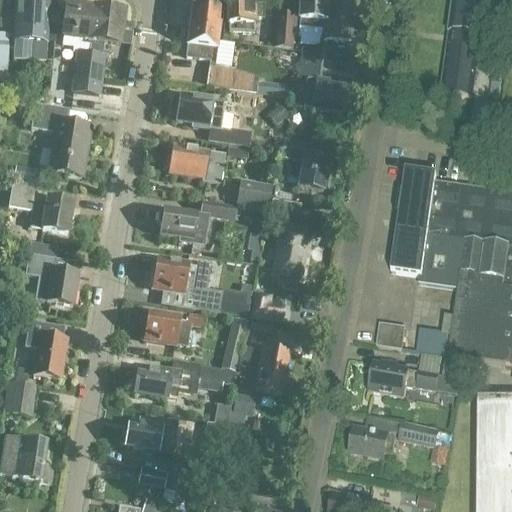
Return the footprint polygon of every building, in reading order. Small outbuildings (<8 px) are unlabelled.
[(46,47),(48,0),(15,0),(13,45),(46,47)] [(253,27),(253,23),(262,22),(262,9),(253,9),(252,0),(226,0),(227,27),(228,27),(228,36),(252,38),(252,27),(253,27)] [(300,0),(298,40),(297,44),(308,45),(309,37),(307,37),(308,33),(323,34),(323,30),(325,1),(326,1),(325,0),(300,0)] [(485,24),(488,5),(453,0),(448,35),(440,97),(472,102),(480,40),(482,40),(483,40),(485,24)] [(359,3),(326,1),(325,1),(323,30),(323,34),(322,45),(355,48),(359,3)] [(185,62),(214,66),(221,12),(191,9),(186,48),(187,49),(185,62)] [(63,42),(90,45),(92,32),(94,13),(93,12),(93,15),(67,11),(63,42)] [(92,32),(90,45),(88,59),(90,59),(89,70),(76,68),(73,96),(83,97),(98,99),(103,60),(95,59),(97,46),(119,48),(124,16),(94,13),(92,32)] [(277,19),(274,52),(291,53),(294,21),(277,19)] [(483,40),(493,41),(495,25),(485,24),(483,40)] [(324,51),(313,50),(313,56),(303,55),(302,60),(322,63),(324,51)] [(90,59),(88,59),(78,57),(76,68),(89,70),(90,59)] [(231,76),(208,72),(205,94),(228,97),(231,76)] [(344,101),(345,92),(327,90),(327,86),(316,84),(316,85),(307,84),(303,113),(311,114),(311,115),(341,119),(345,115),(347,105),(344,101)] [(292,92),(257,87),(255,99),(290,104),(292,92)] [(176,123),(175,127),(192,129),(191,132),(207,134),(207,133),(219,134),(221,117),(220,117),(222,106),(179,100),(178,111),(174,113),(173,120),(176,123)] [(9,112),(28,115),(30,106),(11,103),(9,112)] [(90,132),(60,127),(63,113),(34,108),(30,133),(56,138),(49,177),(81,183),(90,132)] [(247,152),(249,137),(231,135),(230,138),(208,135),(207,147),(247,152)] [(322,198),(328,166),(327,165),(328,159),(320,157),(321,153),(284,146),(281,162),(303,166),(298,193),(322,198)] [(169,172),(168,180),(202,185),(201,187),(220,190),(223,168),(218,168),(219,159),(207,157),(207,156),(172,151),(171,160),(168,161),(167,169),(169,172)] [(435,178),(405,174),(402,197),(404,198),(401,217),(399,217),(390,277),(418,280),(418,288),(457,293),(447,360),(511,369),(511,371),(511,194),(511,197),(434,186),(435,178)] [(272,189),(241,184),(236,211),(268,216),(272,189)] [(12,186),(8,212),(32,216),(29,232),(42,234),(41,235),(67,239),(73,208),(47,203),(47,204),(35,202),(37,190),(12,186)] [(300,210),(271,205),(269,217),(298,222),(300,210)] [(232,227),(235,212),(202,206),(202,207),(200,221),(232,227)] [(161,232),(159,240),(179,243),(178,247),(191,249),(203,251),(205,237),(193,235),(195,219),(163,215),(158,218),(157,227),(161,232)] [(294,237),(277,234),(274,253),(277,253),(273,277),(300,282),(303,263),(305,263),(308,248),(293,245),(294,237)] [(50,283),(47,305),(46,307),(72,311),(77,280),(53,276),(54,264),(28,260),(25,279),(50,283)] [(148,290),(151,291),(151,293),(184,298),(187,278),(195,279),(195,277),(209,279),(210,268),(196,266),(196,271),(188,270),(189,269),(156,264),(154,278),(150,277),(148,290)] [(253,296),(249,321),(282,327),(284,310),(270,308),(271,299),(253,296)] [(140,343),(143,343),(142,345),(176,351),(179,332),(186,333),(186,331),(200,333),(201,323),(188,320),(187,325),(180,324),(180,323),(147,317),(145,331),(142,330),(140,343)] [(426,326),(421,367),(444,369),(448,328),(426,326)] [(376,350),(401,353),(404,332),(379,329),(376,350)] [(37,354),(33,379),(60,383),(67,344),(39,340),(26,338),(24,352),(37,354)] [(227,351),(222,375),(236,377),(237,371),(242,354),(241,354),(227,351)] [(284,384),(285,385),(287,375),(286,375),(288,360),(260,355),(253,395),(281,400),(284,384)] [(442,380),(466,384),(469,367),(445,363),(442,380)] [(403,402),(405,389),(435,394),(437,379),(396,371),(397,367),(380,365),(380,368),(372,367),(367,395),(403,402)] [(146,382),(137,380),(134,399),(166,405),(166,404),(175,405),(176,397),(195,400),(196,392),(220,397),(222,389),(232,390),(234,378),(199,372),(197,383),(179,380),(179,381),(170,379),(171,376),(148,372),(146,382)] [(3,417),(31,422),(36,392),(9,388),(8,388),(3,417)] [(254,404),(234,400),(232,416),(251,419),(254,404)] [(511,511),(511,402),(477,403),(476,511),(511,511)] [(128,436),(124,435),(121,449),(125,450),(125,452),(157,457),(157,456),(166,458),(170,433),(161,432),(162,428),(139,424),(137,435),(128,433),(128,436)] [(443,425),(439,438),(454,442),(458,429),(443,425)] [(398,443),(433,451),(437,435),(402,427),(398,443)] [(392,457),(395,438),(353,431),(349,457),(382,463),(383,455),(392,457)] [(25,490),(34,492),(39,488),(40,488),(40,487),(49,488),(52,474),(43,472),(46,451),(4,444),(0,470),(0,479),(11,481),(11,483),(21,484),(21,485),(25,490)] [(209,465),(175,459),(172,476),(212,484),(217,460),(211,459),(209,465)] [(141,473),(138,488),(163,493),(166,478),(141,473)] [(191,483),(175,479),(172,490),(189,494),(191,483)] [(194,495),(211,499),(214,489),(197,485),(194,495)] [(392,511),(334,497),(330,511),(392,511)] [(154,511),(156,506),(145,503),(142,511),(154,511)]
